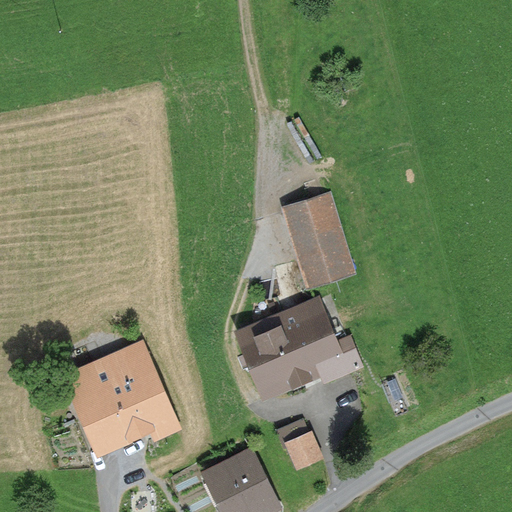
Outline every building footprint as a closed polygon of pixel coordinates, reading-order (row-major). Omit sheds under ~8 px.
[(325,198),(288,210),(313,285),(349,273),(325,198)] [(321,301),(242,330),(266,395),(320,375),(322,382),(362,367),(350,338),(337,343),(321,301)] [(142,352),(71,384),(103,454),(174,422),(142,352)] [(313,431),(288,443),(300,467),(324,455),(313,431)] [(252,448),(208,468),(227,511),(263,511),(278,505),(252,448)]
